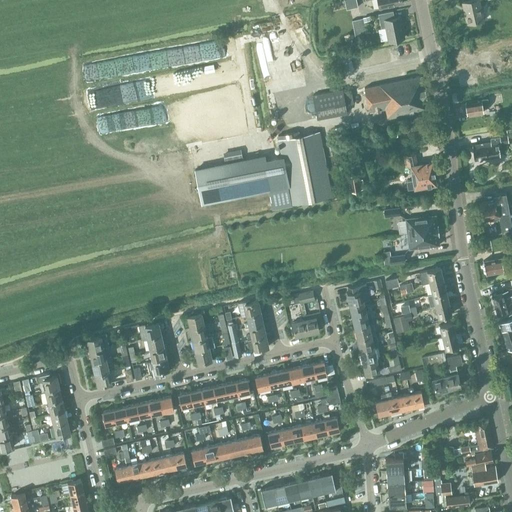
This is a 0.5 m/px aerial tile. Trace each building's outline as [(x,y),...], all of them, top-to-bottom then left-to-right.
[(344,0),(346,9),(358,7),(356,0),(344,0)] [(471,0),(463,2),(467,23),(484,20),(479,0),(471,0)] [(386,27),(388,40),(404,37),(400,16),(394,18),(393,11),(378,14),(381,28),(386,27)] [(351,20),(355,45),(367,43),(363,18),(351,20)] [(424,88),(421,75),(364,87),(369,111),(386,108),(387,117),(428,109),(426,96),(424,88)] [(351,89),(343,91),(342,89),(313,95),(317,118),(347,112),(345,105),(354,103),(351,89)] [(489,95),(490,104),(503,102),(501,93),(489,95)] [(482,100),(466,103),(466,107),(465,109),(466,112),(467,112),(467,114),(483,112),(482,104),(488,104),(488,98),(481,98),(482,100)] [(299,131),(278,135),(283,161),(291,203),(331,195),(319,131),(299,135),(299,131)] [(472,144),(474,159),(488,157),(490,158),(493,157),(494,156),(500,155),(498,144),(508,142),(507,135),(490,137),(491,141),(483,142),(482,142),(480,142),(480,143),(472,144)] [(241,148),(224,152),(226,160),(243,156),(241,148)] [(405,166),(410,165),(413,179),(407,180),(408,188),(414,187),(414,188),(436,184),(432,161),(417,164),(415,151),(403,153),(405,166)] [(264,156),(195,169),(201,204),(271,190),(266,164),(264,156)] [(283,161),(266,164),(271,190),(274,206),(291,203),(283,161)] [(349,174),(352,190),(366,188),(364,178),(359,179),(358,172),(349,174)] [(511,226),(507,199),(506,192),(493,194),(494,200),(479,203),(482,220),(499,217),(503,235),(511,233),(511,226)] [(399,214),(398,208),(398,207),(384,209),(385,216),(399,214)] [(435,215),(407,218),(406,218),(406,219),(407,233),(409,233),(438,230),(438,224),(437,225),(436,216),(436,215),(435,215)] [(438,230),(409,233),(407,233),(409,247),(409,248),(410,248),(438,245),(439,245),(439,244),(438,235),(439,235),(438,230)] [(404,254),(394,255),(390,256),(391,263),(405,261),(404,254)] [(485,268),(486,274),(503,270),(504,274),(511,272),(511,271),(511,270),(511,265),(510,266),(503,267),(500,257),(483,260),(484,262),(482,263),(483,267),(485,268)] [(427,270),(430,282),(443,278),(440,267),(427,270)] [(386,279),(387,286),(398,284),(397,276),(386,279)] [(430,282),(433,293),(446,290),(443,278),(430,282)] [(350,305),(363,301),(369,300),(365,283),(348,287),(349,292),(347,293),(350,305)] [(298,293),(299,296),(300,301),(300,302),(314,299),(312,289),(298,293)] [(491,294),(498,317),(511,312),(511,304),(507,289),(491,294)] [(433,293),(435,305),(449,302),(446,290),(433,293)] [(241,316),(247,315),(261,312),(258,300),(250,302),(249,299),(238,302),(241,316)] [(350,305),(352,316),(366,313),(363,301),(350,305)] [(449,302),(435,305),(438,317),(452,314),(449,302)] [(303,315),(304,319),(307,332),(319,330),(318,328),(323,327),(320,311),(303,315)] [(246,327),(249,326),(263,323),(261,312),(247,315),(248,322),(245,323),(246,327)] [(355,328),(373,324),(373,323),(371,312),(366,313),(352,316),(355,328)] [(411,315),(410,312),(403,313),(405,320),(412,318),(411,315)] [(188,316),(190,327),(204,324),(201,313),(188,316)] [(511,316),(499,320),(502,330),(511,326),(511,316)] [(304,319),(292,321),(295,335),(307,332),(304,319)] [(440,324),(443,336),(456,333),(453,321),(440,324)] [(142,339),(147,337),(161,334),(158,322),(145,325),(145,323),(138,325),(142,339)] [(246,334),(247,338),(266,334),(263,323),(249,326),(251,333),(246,334)] [(190,327),(193,339),(206,336),(204,324),(190,327)] [(355,328),(358,339),(371,336),(370,329),(374,328),(373,324),(355,328)] [(511,326),(502,330),(508,349),(511,347),(511,326)] [(229,331),(232,342),(238,341),(236,329),(229,331)] [(90,350),(103,347),(109,346),(106,332),(100,334),(100,336),(87,339),(90,350)] [(456,333),(443,336),(445,348),(459,345),(456,333)] [(147,337),(150,349),(164,345),(161,334),(147,337)] [(266,334),(247,338),(250,350),(268,346),(266,334)] [(358,339),(360,350),(374,347),(378,346),(376,335),(371,336),(358,339)] [(193,339),(195,350),(209,347),(206,336),(193,339)] [(232,345),(235,357),(241,355),(239,344),(232,345)] [(150,349),(153,360),(166,357),(164,345),(150,349)] [(224,347),(226,359),(233,357),(230,346),(224,347)] [(90,350),(92,362),(106,359),(103,347),(90,350)] [(209,347),(195,350),(198,362),(212,359),(209,347)] [(360,350),(363,362),(376,359),(374,347),(360,350)] [(440,352),(427,355),(429,361),(435,359),(436,365),(443,364),(440,352)] [(452,373),(445,374),(448,388),(460,385),(455,364),(462,362),(460,353),(447,356),(449,365),(450,365),(452,373)] [(429,361),(427,355),(421,356),(424,368),(436,365),(435,359),(429,361)] [(166,357),(153,360),(147,361),(149,373),(169,369),(166,357)] [(92,362),(95,373),(109,370),(106,359),(92,362)] [(376,359),(363,362),(365,373),(379,370),(376,359)] [(324,360),(312,363),(315,376),(327,374),(324,360)] [(312,363),(301,365),(304,379),(315,376),(312,363)] [(333,363),(326,364),(329,373),(335,371),(333,363)] [(388,366),(389,372),(401,369),(400,363),(388,366)] [(301,365),(289,368),(292,382),(304,379),(301,365)] [(133,368),(136,379),(142,378),(139,366),(133,368)] [(124,370),(127,381),(133,380),(131,368),(124,370)] [(289,368),(278,371),(281,384),(292,382),(289,368)] [(422,368),(415,370),(418,380),(425,379),(422,368)] [(109,370),(95,373),(98,385),(111,382),(109,370)] [(278,371),(267,373),(270,387),(281,384),(278,371)] [(440,376),(433,377),(436,391),(448,388),(445,374),(445,372),(439,374),(440,376)] [(43,380),(46,390),(59,387),(57,375),(50,377),(49,373),(36,376),(38,382),(43,380)] [(270,387),(267,373),(255,376),(258,389),(270,387)] [(383,383),(382,376),(366,380),(367,387),(383,383)] [(31,389),(28,378),(22,379),(25,391),(31,389)] [(247,378),(235,380),(239,394),(250,391),(247,378)] [(13,381),(16,393),(22,391),(19,380),(13,381)] [(235,380),(224,383),(227,396),(234,395),(239,415),(244,414),(242,408),(240,401),(239,394),(235,380)] [(224,383),(213,386),(216,399),(227,396),(224,383)] [(338,392),(337,385),(325,388),(326,394),(338,392)] [(213,386),(201,388),(204,402),(216,399),(213,386)] [(408,387),(409,393),(412,406),(424,404),(421,390),(414,392),(413,386),(408,387)] [(0,388),(0,400),(3,400),(1,393),(8,392),(7,387),(0,388)] [(46,390),(48,401),(62,398),(59,387),(46,390)] [(201,388),(190,391),(193,404),(204,402),(201,388)] [(193,404),(190,391),(178,393),(181,407),(193,404)] [(385,393),(387,398),(390,411),(401,409),(398,395),(392,397),(391,391),(385,393)] [(409,393),(398,395),(401,409),(412,406),(409,393)] [(171,395),(159,398),(162,411),(174,409),(171,395)] [(340,401),(339,395),(327,397),(329,404),(340,401)] [(48,401),(51,413),(65,410),(62,398),(48,401)] [(159,398),(148,400),(151,414),(162,411),(159,398)] [(390,411),(387,398),(375,401),(378,414),(390,411)] [(0,400),(0,412),(6,412),(10,411),(8,399),(3,400),(0,400)] [(148,400),(136,403),(139,417),(151,414),(148,400)] [(136,403),(125,406),(128,419),(139,417),(136,403)] [(299,410),(298,404),(291,405),(293,412),(295,411),(296,417),(300,416),(299,410)] [(125,406),(114,408),(117,422),(128,419),(125,406)] [(117,422),(114,408),(102,411),(105,424),(117,422)] [(51,413),(54,424),(67,421),(65,410),(51,413)] [(0,412),(0,424),(8,423),(6,412),(0,412)] [(336,416),(325,419),(328,432),(340,429),(336,416)] [(325,419),(314,421),(317,435),(328,432),(325,419)] [(67,421),(54,424),(56,436),(70,433),(67,421)] [(314,421),(302,424),(305,437),(317,435),(314,421)] [(487,421),(474,424),(479,450),(493,447),(487,421)] [(0,424),(0,436),(11,434),(8,423),(0,424)] [(302,424),(291,426),(294,440),(305,437),(302,424)] [(291,426),(279,429),(283,443),(294,440),(291,426)] [(283,443),(279,429),(268,432),(271,445),(283,443)] [(11,434),(0,436),(0,449),(14,446),(12,439),(17,438),(16,434),(11,435),(11,434)] [(260,434),(248,436),(251,450),(263,447),(260,434)] [(248,436),(237,439),(240,452),(251,450),(248,436)] [(101,439),(103,446),(114,443),(113,437),(101,439)] [(237,439),(226,441),(229,455),(240,452),(237,439)] [(226,441),(214,444),(217,458),(229,455),(226,441)] [(214,444),(203,447),(206,460),(217,458),(214,444)] [(453,454),(458,453),(475,452),(475,451),(476,451),(475,444),(461,448),(460,445),(452,446),(453,454)] [(103,449),(105,455),(117,452),(115,446),(103,449)] [(206,460),(203,447),(191,449),(194,463),(206,460)] [(124,456),(126,465),(129,478),(141,475),(138,462),(131,463),(128,450),(123,451),(124,456)] [(491,450),(475,453),(476,459),(466,461),(467,465),(470,465),(493,460),(491,450)] [(172,454),(175,467),(187,465),(184,451),(172,454)] [(161,457),(164,470),(175,467),(172,454),(161,457)] [(439,454),(432,454),(432,466),(440,466),(439,454)] [(387,470),(403,469),(408,468),(407,456),(385,458),(385,462),(386,462),(387,470)] [(149,459),(152,473),(164,470),(161,457),(149,459)] [(138,462),(141,475),(152,473),(149,459),(138,462)] [(498,480),(495,465),(485,467),(485,463),(471,466),(474,484),(498,480)] [(129,478),(126,465),(115,467),(118,481),(129,478)] [(387,470),(388,482),(404,481),(403,469),(387,470)] [(331,472),(320,475),(323,491),(331,489),(332,494),(342,491),(340,481),(334,482),(332,471),(331,471),(331,472)] [(320,475),(308,478),(312,494),(323,491),(320,475)] [(67,481),(70,493),(84,490),(81,478),(67,481)] [(308,478),(296,480),(300,496),(312,494),(308,478)] [(296,480),(285,483),(288,499),(300,496),(296,480)] [(424,480),(425,490),(425,491),(433,490),(432,480),(424,480)] [(387,486),(388,486),(388,494),(405,493),(404,481),(388,482),(387,482),(387,486)] [(440,483),(442,494),(452,493),(450,482),(440,483)] [(285,483),(273,486),(277,502),(288,499),(285,483)] [(277,502),(273,486),(261,489),(261,488),(265,506),(265,505),(277,502)] [(70,493),(73,504),(86,501),(84,490),(70,493)] [(11,495),(14,506),(27,503),(31,502),(30,498),(26,499),(24,492),(11,495)] [(405,493),(388,494),(389,502),(388,502),(388,506),(407,505),(406,505),(405,493)] [(468,493),(445,496),(447,506),(470,503),(468,493)] [(230,496),(219,498),(222,511),(231,511),(234,511),(233,511),(234,511),(230,495),(230,496)] [(222,511),(219,498),(207,501),(209,511),(222,511)] [(73,504),(74,511),(88,511),(86,501),(73,504)] [(209,511),(207,501),(196,504),(197,511),(209,511)] [(342,511),(348,511),(347,501),(336,503),(337,505),(341,505),(342,511)] [(14,506),(14,511),(29,511),(28,508),(32,507),(31,503),(27,504),(27,503),(14,506)]
